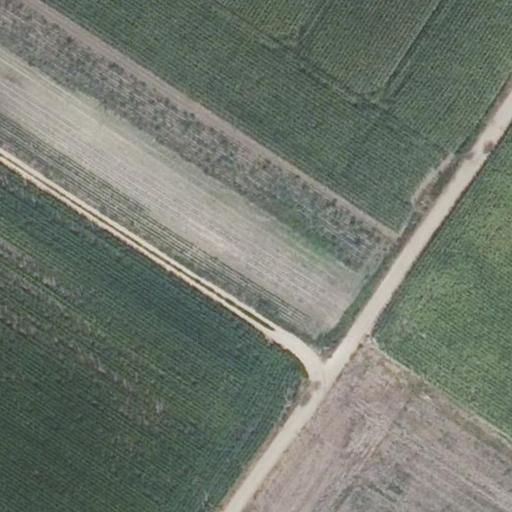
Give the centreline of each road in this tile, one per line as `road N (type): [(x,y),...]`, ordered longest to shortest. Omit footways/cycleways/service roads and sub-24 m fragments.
road 1 (track): [(229,511),(511,97)]
road 2 (track): [(328,367),(0,151)]
